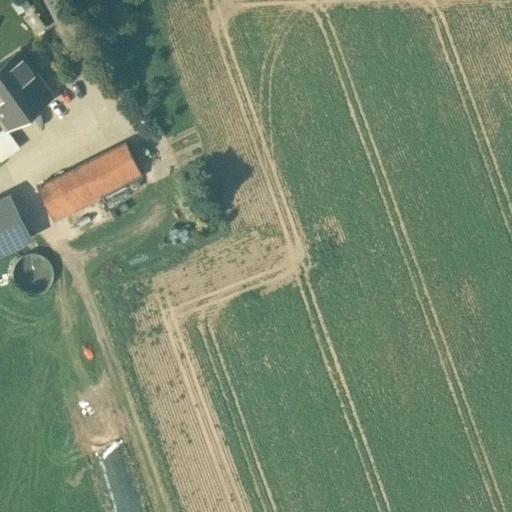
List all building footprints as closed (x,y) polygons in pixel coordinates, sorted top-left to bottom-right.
[(47,92),(18,51),(0,64),(0,116),(21,147),(65,116),(47,92)] [(59,83),(47,92),(65,116),(78,108),(59,83)] [(126,141),(36,186),(53,219),(125,183),(130,194),(148,186),(126,141)] [(17,209),(0,218),(0,246),(28,232),(17,209)] [(15,280),(19,289),(25,295),(34,298),(43,298),(51,294),(58,287),(61,279),(61,271),(58,262),(52,256),(44,252),(35,251),(26,254),(19,261),(15,270),(15,280)]
